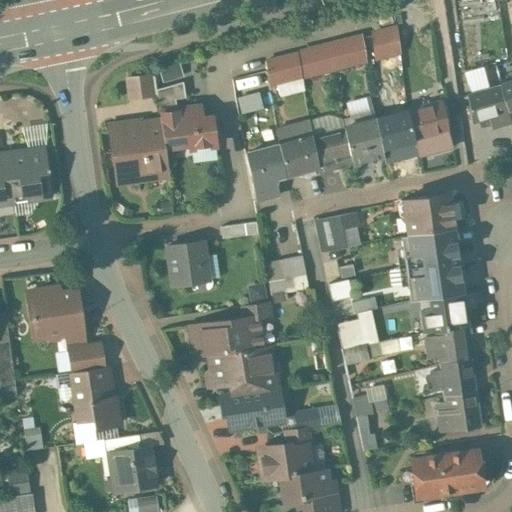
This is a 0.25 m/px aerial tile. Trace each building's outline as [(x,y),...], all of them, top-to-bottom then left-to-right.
[(395,27),(370,34),(374,57),(398,51),(395,27)] [(361,36),(329,44),(333,68),(365,59),(361,36)] [(329,44),(301,51),(305,75),(333,68),(329,44)] [(297,53),(271,59),(275,83),(301,76),(297,53)] [(164,80),(184,75),(182,64),(161,69),(164,80)] [(182,81),(155,89),(158,109),(175,107),(174,99),(184,97),(182,81)] [(511,81),(502,84),(511,122),(511,123),(511,81)] [(502,84),(465,94),(472,122),(501,114),(504,124),(511,122),(502,84)] [(407,109),(407,110),(417,154),(418,156),(425,154),(428,154),(453,147),(448,131),(442,100),(407,109)] [(182,110),(176,111),(175,107),(158,109),(160,121),(163,146),(187,143),(187,147),(214,143),(210,118),(196,120),(182,110)] [(407,110),(375,119),(383,155),(385,163),(391,161),(403,158),(409,156),(417,154),(407,110)] [(375,119),(344,127),(352,164),(376,157),(383,155),(375,119)] [(141,124),(140,124),(145,159),(134,161),(136,171),(135,171),(136,179),(167,174),(163,146),(160,121),(141,124)] [(141,122),(109,126),(115,174),(135,171),(136,171),(134,161),(145,159),(140,124),(141,124),(141,122)] [(344,127),(311,136),(318,167),(321,166),(323,172),(352,164),(344,127)] [(311,136),(280,145),(286,176),(298,173),(299,178),(315,173),(313,168),(318,167),(311,136)] [(280,145),(246,154),(256,202),(279,195),(275,179),(286,176),(280,145)] [(50,196),(43,148),(6,153),(13,202),(50,196)] [(6,153),(0,153),(0,203),(13,202),(6,153)] [(447,193),(400,200),(397,205),(399,215),(403,218),(406,217),(408,235),(424,231),(452,227),(447,193)] [(354,212),(314,219),(320,252),(329,250),(357,244),(354,226),(356,223),(354,212)] [(222,224),(223,236),(260,233),(259,221),(222,224)] [(424,231),(408,235),(400,236),(401,245),(403,259),(404,264),(405,269),(426,265),(456,260),(452,227),(424,231)] [(202,241),(166,246),(172,284),(207,279),(202,241)] [(336,282),(329,250),(320,252),(327,284),(336,282)] [(301,256),(279,261),(282,278),(305,274),(301,256)] [(426,265),(405,269),(405,275),(406,282),(408,291),(409,302),(430,297),(461,292),(456,260),(426,265)] [(282,278),(267,281),(270,295),(307,288),(305,274),(282,278)] [(71,291),(57,293),(57,287),(45,289),(46,295),(27,298),(30,319),(39,324),(41,336),(46,336),(50,339),(59,338),(61,333),(65,333),(67,349),(84,346),(81,330),(82,330),(79,312),(75,313),(71,291)] [(461,292),(430,297),(431,307),(420,308),(424,331),(434,330),(465,325),(461,292)] [(373,297),(350,302),(352,314),(376,308),(373,297)] [(268,301),(239,305),(241,317),(257,315),(258,322),(271,320),(268,301)] [(241,317),(198,324),(203,355),(209,355),(268,345),(262,346),(258,322),(257,315),(241,317)] [(365,323),(342,327),(346,348),(364,344),(370,343),(365,323)] [(465,325),(434,330),(435,335),(424,337),(427,358),(438,356),(439,363),(470,358),(465,325)] [(8,341),(0,342),(0,393),(1,398),(16,396),(8,341)] [(84,346),(67,349),(71,372),(102,367),(99,344),(84,346)] [(346,348),(341,349),(343,363),(367,359),(364,344),(346,348)] [(268,345),(209,355),(211,369),(206,376),(208,386),(229,383),(265,377),(263,366),(270,358),(268,345)] [(470,358),(439,363),(440,370),(429,371),(432,390),(441,389),(442,396),(475,391),(470,358)] [(102,367),(71,372),(73,384),(102,379),(103,381),(108,380),(106,366),(102,367)] [(265,377),(229,383),(231,395),(267,389),(265,377)] [(102,379),(73,384),(78,422),(92,420),(94,429),(115,425),(111,397),(105,397),(103,381),(102,379)] [(366,395),(387,394),(387,384),(366,385),(366,395)] [(231,395),(227,396),(229,409),(225,410),(228,428),(265,422),(264,417),(281,414),(276,387),(267,389),(231,395)] [(475,391),(442,396),(442,402),(434,403),(439,432),(480,426),(475,391)] [(385,399),(368,402),(370,412),(387,408),(385,399)] [(314,412),(294,415),(296,429),(307,427),(316,426),(314,412)] [(369,435),(364,415),(355,416),(362,449),(375,447),(373,434),(369,435)] [(296,429),(283,431),(285,443),(304,440),(305,446),(310,446),(307,427),(296,429)] [(138,434),(102,439),(105,454),(110,453),(110,452),(140,447),(138,434)] [(285,443),(265,446),(258,455),(262,478),(325,469),(325,468),(309,470),(305,446),(304,440),(285,443)] [(140,447),(110,452),(110,453),(113,471),(110,476),(112,487),(116,490),(117,491),(154,485),(148,446),(140,447)] [(447,455),(439,456),(438,456),(437,456),(412,460),(418,495),(439,491),(439,492),(441,492),(441,491),(450,490),(451,490),(478,486),(473,451),(449,455),(448,454),(447,454),(447,455)] [(31,492),(30,468),(8,470),(10,493),(31,492)] [(325,469),(262,478),(262,479),(279,476),(283,502),(302,500),(329,495),(329,494),(325,469)] [(131,497),(132,511),(157,511),(163,511),(160,492),(131,497)] [(329,495),(302,500),(303,511),(336,511),(334,493),(329,494),(329,495)]
